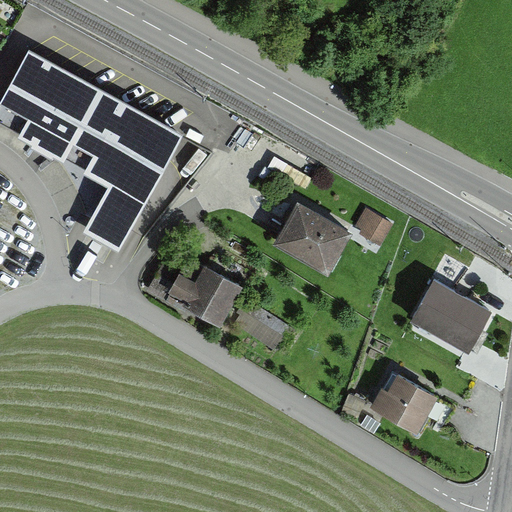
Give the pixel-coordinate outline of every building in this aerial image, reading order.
[(182,126),(24,47),(0,93),(0,113),(114,171),(84,230),(121,248),(182,126)] [(274,249),(329,280),(353,238),(298,206),(274,249)] [(380,248),(394,226),(367,209),(356,227),(362,231),(360,235),(380,248)] [(183,264),(198,273),(206,261),(192,251),(183,264)] [(201,280),(184,273),(176,291),(192,298),(188,307),(230,325),(250,279),(209,260),(201,280)] [(490,310),(435,279),(413,318),(468,349),(490,310)] [(277,350),(291,331),(255,305),(241,324),(277,350)] [(392,388),(385,384),(374,406),(423,432),(444,391),(402,369),(392,388)]
